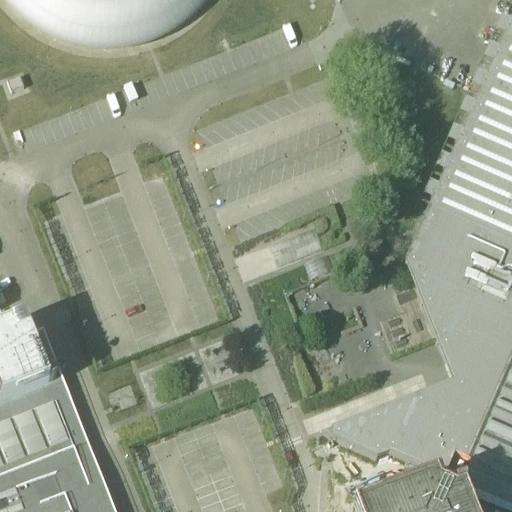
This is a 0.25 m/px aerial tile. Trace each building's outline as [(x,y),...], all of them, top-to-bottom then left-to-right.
[(3,0),(23,23),(59,43),(99,52),(139,48),(177,31),(207,3),(209,0),(3,0)] [(511,13),(403,264),(451,386),(319,437),(375,461),(388,456),(434,477),(446,473),(452,459),(455,460),(467,465),(468,465),(459,487),(511,510),(511,13)] [(23,91),(19,79),(5,84),(10,96),(23,91)] [(112,511),(81,433),(43,334),(28,340),(23,327),(0,335),(0,511),(112,511)] [(432,489),(375,511),(464,511),(460,501),(451,505),(449,505),(467,465),(455,460),(437,500),(436,499),(432,489)]
